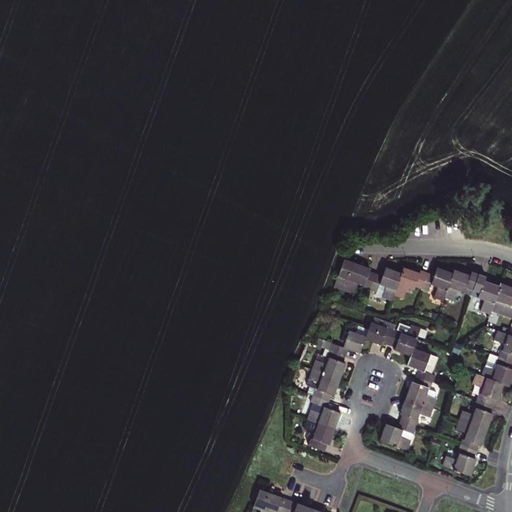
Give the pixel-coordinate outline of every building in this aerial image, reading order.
[(442,301),(443,298),(453,301),(457,290),(463,293),(464,288),(479,293),(477,298),(484,300),(480,311),(489,314),(490,311),(511,319),(511,288),(500,284),(499,287),(483,281),(484,278),(470,273),(469,276),(453,271),(452,274),(436,268),(434,276),(420,271),(419,273),(403,268),(400,274),(385,268),(382,276),(369,272),(370,269),(344,260),(334,286),(336,287),(352,293),(356,283),(363,286),(363,287),(376,292),(379,285),(385,287),(381,297),(390,301),(393,295),(402,298),(406,288),(413,290),(414,287),(428,292),(430,285),(437,287),(433,298),(442,301)] [(313,395),(311,401),(314,402),(305,428),(315,432),(313,439),(311,439),(309,446),(324,451),(326,444),(329,445),(340,413),(338,412),(326,408),(331,394),(333,395),(345,363),(343,362),(347,349),(359,353),(365,338),(381,344),(382,342),(395,346),(394,349),(410,355),(407,365),(419,369),(414,383),(412,382),(400,414),(402,415),(398,428),(386,424),(380,441),(407,451),(418,421),(416,421),(418,414),(429,417),(435,399),(425,395),(428,388),(430,388),(434,375),(432,374),(437,357),(413,348),(417,338),(423,341),(427,331),(410,325),(410,327),(399,323),(397,330),(394,329),(396,325),(374,317),(372,323),(370,322),(365,336),(349,330),(343,347),(318,338),(316,345),(325,348),(320,361),(316,360),(309,378),(313,380),(308,393),(313,395)] [(511,335),(498,331),(495,340),(505,343),(502,351),(501,350),(498,357),(511,361),(511,335)] [(462,346),(455,344),(453,351),(459,353),(462,346)] [(498,349),(490,346),(488,353),(491,354),(495,356),(498,349)] [(495,356),(491,354),(487,367),(485,367),(482,377),(503,385),(508,386),(511,375),(511,369),(511,367),(511,361),(498,357),(495,356)] [(503,385),(482,377),(477,375),(474,384),(484,388),(481,395),(480,394),(475,408),(476,408),(474,415),(463,412),(457,430),(467,434),(465,440),(463,439),(458,453),(460,453),(457,461),(447,457),(443,466),(470,476),(476,459),(473,458),(478,445),(481,446),(492,414),(490,413),(495,400),(497,400),(503,385)] [(319,511),(260,490),(254,506),(262,509),(260,511),(319,511)]
